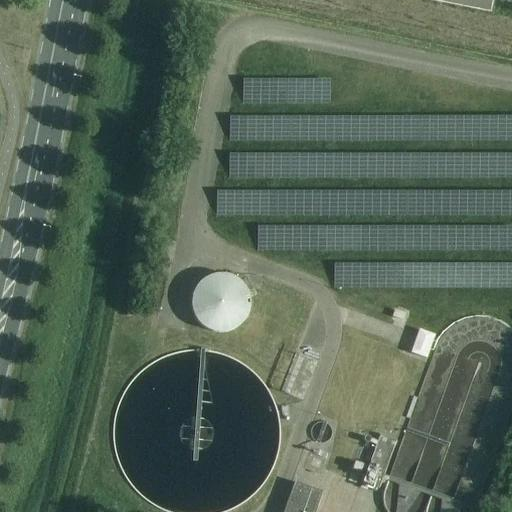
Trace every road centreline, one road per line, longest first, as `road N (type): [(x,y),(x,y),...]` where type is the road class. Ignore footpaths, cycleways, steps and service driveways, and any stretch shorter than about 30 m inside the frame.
road 1 (secondary): [(23,235),(68,0)]
road 2 (secondary): [(0,363),(23,235)]
